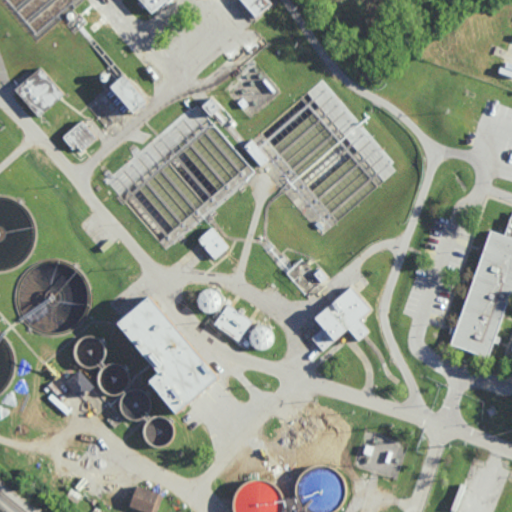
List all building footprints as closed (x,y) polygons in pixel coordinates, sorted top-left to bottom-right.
[(170,0),(153,15),(145,7),(143,9),(136,2),(138,0),(83,0),(73,9),(78,15),(79,13),(87,22),(75,33),(67,24),(68,23),(64,17),(37,40),(1,0),(170,0)] [(233,0),(269,0),(274,5),(262,14),(263,15),(254,23),(233,0)] [(39,117),(16,90),(42,66),(66,93),(39,117)] [(148,99),(135,110),(112,83),(125,71),(148,99)] [(321,235),(245,145),(322,79),(393,162),(391,164),(396,170),(321,235)] [(212,115),(202,105),(212,96),(221,106),(212,115)] [(256,173),(242,185),(243,185),(174,245),(173,244),(166,250),(110,183),(107,185),(103,180),(106,177),(103,174),(109,169),(113,174),(134,156),(131,151),(137,146),(141,150),(189,109),(191,112),(199,105),(256,173)] [(82,151),(78,145),(74,148),(63,136),(83,119),(98,137),(82,151)] [(0,270),(0,195),(4,196),(14,198),(21,202),(28,209),(33,218),(36,227),(36,234),(34,245),(31,253),(26,259),(20,264),(15,267),(8,269),(1,271),(0,270)] [(511,292),(497,336),(501,337),(499,343),(494,341),(489,356),(452,343),(455,334),(450,333),(453,326),(458,328),(493,229),(507,234),(511,220),(511,292)] [(221,258),(220,256),(217,258),(199,238),(214,226),(231,246),(227,249),(229,252),(221,258)] [(50,335),(42,333),(34,330),(26,323),(20,316),(17,309),(15,297),(16,291),(18,282),(21,277),(27,269),(34,264),(39,262),(47,259),(56,259),(68,262),(77,267),(82,272),(88,281),(90,287),(91,300),(89,308),(85,317),(81,322),(73,330),(67,332),(59,335),(50,335)] [(320,268),(314,273),(303,260),(287,272),(305,295),(327,277),(320,268)] [(374,309),(362,319),(372,331),(360,341),(351,330),(338,341),(337,340),(324,351),(313,338),(326,327),(318,317),(354,286),(374,309)] [(211,312),(207,311),(205,310),(203,308),(201,306),(201,305),(199,301),(199,298),(200,295),(201,293),(202,291),(206,289),(209,287),(213,287),(216,288),(218,289),(219,290),(221,292),(223,294),(223,296),(224,299),(223,303),(222,305),(220,308),(218,310),(216,311),(214,311),(211,312)] [(180,414),(152,381),(162,373),(119,323),(151,295),(222,377),(180,414)] [(240,310),(242,308),(246,311),(244,314),(254,321),(240,341),(216,324),(230,303),(240,310)] [(263,348),(260,348),(257,346),(255,344),(253,341),(252,338),(252,336),(253,332),(254,330),(255,328),(257,326),(260,325),(263,325),(266,325),(269,326),(272,329),(274,331),(275,333),(275,336),(275,338),(274,342),(272,344),(271,346),(269,347),(266,348),(263,348)] [(0,332),(2,334),(8,339),(11,345),(15,354),(16,362),(15,373),(11,381),(8,387),(2,392),(0,393),(0,332)] [(103,361),(99,365),(94,366),(92,367),(87,366),(84,365),(80,363),(78,360),(76,357),(75,353),(75,350),(76,345),(79,341),(81,339),(84,337),(86,336),(91,335),(94,336),(98,337),(101,339),(103,341),(105,344),(106,346),(106,349),(106,352),(106,356),(105,358),(103,361)] [(113,394),(110,394),(106,392),(104,390),(102,388),(101,385),(99,380),(99,376),(100,373),(102,369),(104,367),(106,365),(109,364),(113,363),(118,363),(121,364),(124,365),(126,367),(129,370),(130,373),(131,377),(131,380),(130,384),(128,387),(127,389),(123,392),(119,394),(113,394)] [(82,399),(66,381),(80,369),(96,387),(82,399)] [(136,419),(133,419),(129,417),(126,415),(124,413),(122,409),(121,405),(121,402),(122,398),(123,396),(126,393),(130,390),(134,389),(137,388),(141,389),(144,391),(146,392),(149,395),(151,398),(152,402),(152,404),(151,408),(150,411),(149,413),(145,417),(142,418),(140,419),(136,419)] [(160,446),(157,446),(154,445),(151,443),(149,441),(147,437),(146,434),(145,432),(146,427),(147,425),(149,422),(152,419),(155,417),(159,416),(163,416),(165,417),(168,418),(172,421),(174,425),(175,428),(176,432),(175,434),(174,438),(172,441),(169,443),(165,445),(163,446),(160,446)] [(331,434),(304,458),(289,441),(296,435),(293,432),(303,424),(306,427),(317,417),(331,434)] [(308,511),(305,509),(301,504),(299,500),(298,495),(297,490),(298,483),(302,475),(307,471),(310,469),(315,466),(323,465),(329,466),(333,467),(340,472),(344,476),(347,483),(348,488),(348,493),(347,499),(344,505),(340,509),(337,511),(308,511)] [(282,492),(285,497),(286,501),(286,507),(285,511),(284,511),(236,511),(235,507),(235,502),(237,496),(240,489),(244,486),(249,482),(253,480),(259,480),(263,480),(269,481),(274,484),(279,488),(282,492)] [(157,511),(144,511),(131,507),(139,486),(160,493),(159,495),(163,496),(157,511)] [(77,504),(65,495),(72,487),(83,495),(77,504)]
